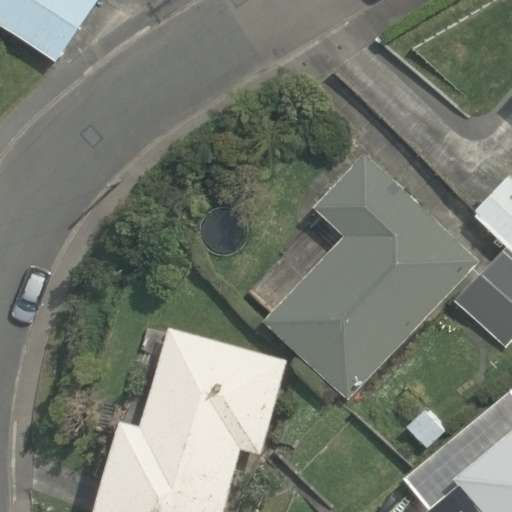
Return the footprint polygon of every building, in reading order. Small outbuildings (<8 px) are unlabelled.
[(0,0),(0,18),(61,59),(101,0),(0,0)] [(268,319),(352,400),(484,259),(371,150),(321,204),(350,232),(268,319)] [(511,173),(511,174),(477,210),(511,244),(511,245),(511,173)] [(511,245),(511,244),(458,298),(508,348),(511,344),(511,245)] [(266,452),(292,358),(174,323),(147,421),(126,415),(99,511),(227,511),(246,447),(266,452)] [(511,511),(511,389),(406,474),(433,505),(429,508),(431,511),(511,511)]
